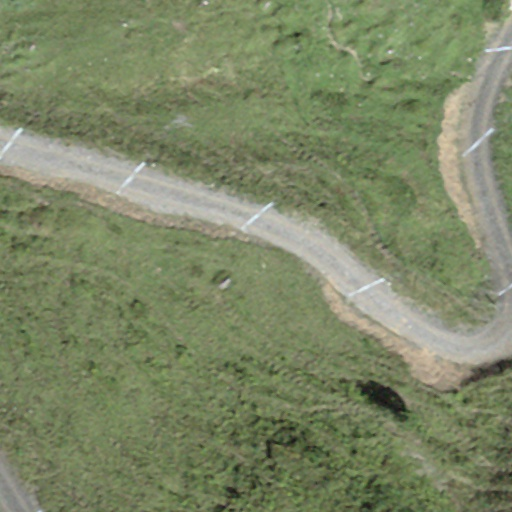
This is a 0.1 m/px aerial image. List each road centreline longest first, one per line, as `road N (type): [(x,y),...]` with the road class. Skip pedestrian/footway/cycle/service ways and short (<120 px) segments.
road 1 (track): [(511,302),(489,333),(436,337),(379,303),(334,248),(288,223),(61,162),(0,136)]
road 2 (track): [(511,29),(492,57),(476,142),(511,264)]
